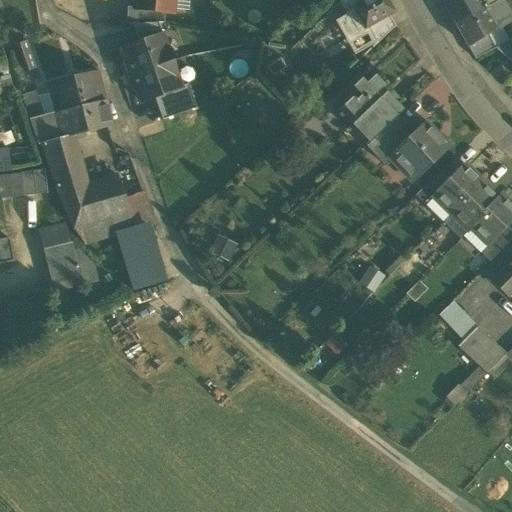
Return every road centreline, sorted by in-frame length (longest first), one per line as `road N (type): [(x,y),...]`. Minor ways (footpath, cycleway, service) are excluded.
road 1 (track): [(163,224),(222,321),(470,511)]
road 2 (residential): [(43,0),(46,15),(101,55),(163,224)]
road 3 (residential): [(408,0),(511,144)]
